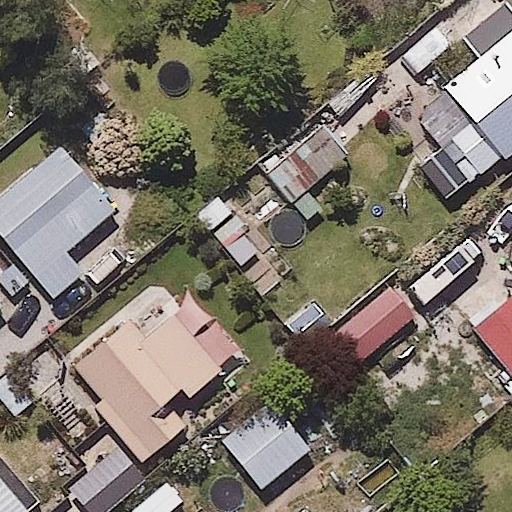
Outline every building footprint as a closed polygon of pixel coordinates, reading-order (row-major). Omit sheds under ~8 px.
[(446,200),(511,144),(511,18),(436,79),(456,105),(439,118),(466,152),(456,160),(437,136),(412,156),(446,200)] [(259,169),(288,204),(350,153),(320,118),(259,169)] [(0,238),(55,301),(91,269),(69,244),(117,203),(55,133),(0,180),(0,238)] [(385,279),(330,327),(363,363),(417,315),(385,279)] [(0,304),(10,296),(0,283),(0,304)] [(511,373),(511,292),(469,330),(508,376),(511,373)] [(126,317),(71,367),(103,401),(95,408),(144,463),(191,420),(172,400),(159,411),(154,406),(175,387),(185,398),(219,367),(168,312),(142,335),(126,317)] [(267,395),(216,437),(260,490),(311,447),(267,395)] [(0,511),(20,511),(28,506),(0,473),(0,511)]
